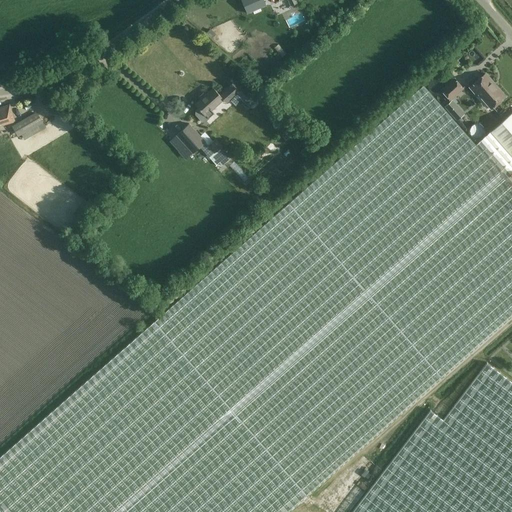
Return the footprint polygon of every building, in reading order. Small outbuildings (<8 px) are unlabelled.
[(266,5),(263,0),(242,0),(247,12),(248,13),(266,5)] [(288,0),(292,9),(299,7),(295,0),(288,0)] [(276,17),(283,14),(278,2),(271,5),(276,17)] [(491,109),(504,97),(491,82),(492,81),(486,74),(470,87),(475,93),(476,92),(491,109)] [(455,79),(441,91),(449,101),(464,88),(455,79)] [(223,100),(225,102),(226,103),(230,99),(233,103),(240,97),(241,97),(247,90),(235,80),(229,87),(229,88),(220,96),(214,88),(195,104),(199,109),(196,112),(196,114),(202,121),(205,122),(215,114),(212,110),(223,100)] [(511,112),(509,116),(503,121),(476,144),(424,85),(0,455),(0,509),(2,511),(287,511),(511,315),(511,112)] [(0,125),(15,121),(10,105),(0,107),(0,125)] [(503,121),(509,116),(505,111),(499,116),(503,121)] [(43,124),(38,115),(17,127),(22,136),(43,124)] [(177,135),(193,153),(205,142),(189,124),(177,135)] [(215,139),(208,145),(214,153),(221,147),(215,139)] [(429,409),(350,511),(511,511),(511,382),(485,362),(441,419),(429,409)]
